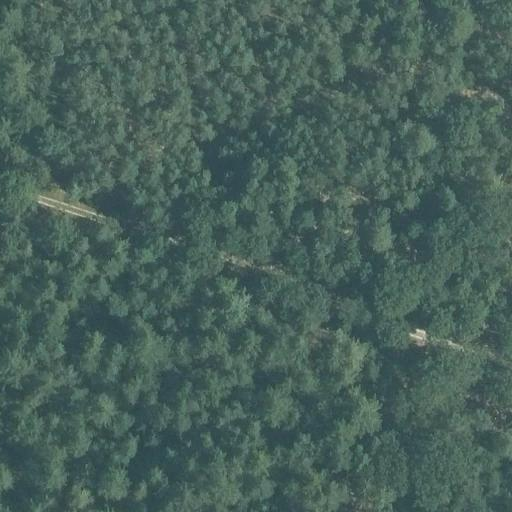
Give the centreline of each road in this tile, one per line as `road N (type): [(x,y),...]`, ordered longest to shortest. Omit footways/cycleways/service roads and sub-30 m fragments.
road 1 (track): [(511,368),(0,186)]
road 2 (track): [(415,511),(410,332)]
